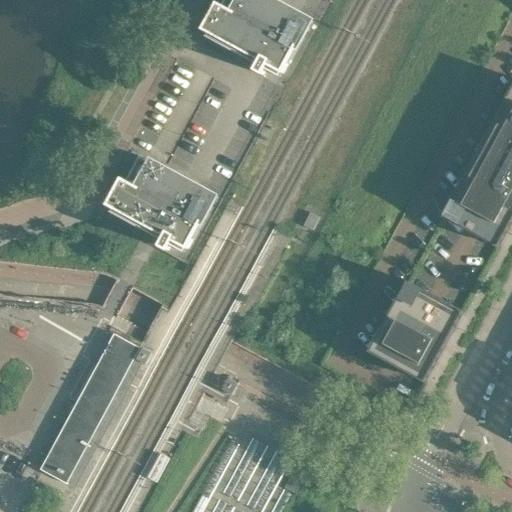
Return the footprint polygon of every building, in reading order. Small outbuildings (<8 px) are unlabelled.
[(219,2),(204,30),(213,35),(214,32),(262,59),(255,70),(264,75),(267,69),(281,77),(283,72),(284,72),(289,63),(290,63),(313,21),(274,0),(227,0),(224,5),(219,2)] [(511,225),(511,91),(444,217),(471,232),(500,248),(511,225)] [(123,177),(108,205),(117,210),(119,208),(167,234),(160,246),(169,250),(172,244),(186,252),(188,248),(189,249),(194,239),(218,196),(148,158),(147,159),(142,156),(129,181),(123,177)] [(311,213),(304,226),(314,231),(321,218),(311,213)] [(426,382),(465,311),(436,295),(435,295),(409,281),(371,352),(397,366),(426,382)] [(67,483),(95,433),(98,435),(106,421),(102,419),(121,383),(96,369),(43,470),(67,483)] [(310,466),(300,460),(286,487),(296,492),(310,466)]
